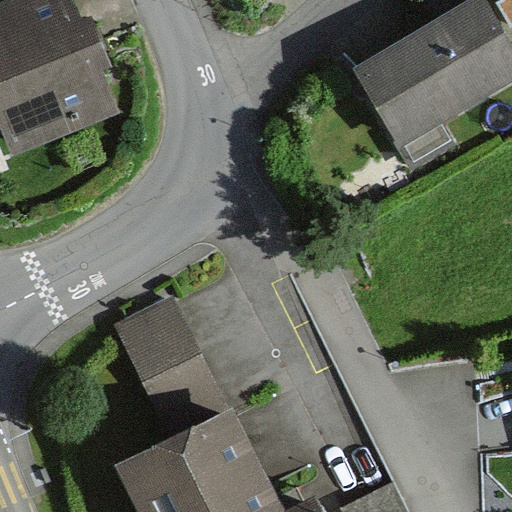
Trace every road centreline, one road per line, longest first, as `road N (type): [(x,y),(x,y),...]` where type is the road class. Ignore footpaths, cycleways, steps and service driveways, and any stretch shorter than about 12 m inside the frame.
road 1 (residential): [(185,170),(280,227),(441,511)]
road 2 (residential): [(0,308),(104,254),(148,218),(185,170)]
road 3 (residential): [(196,99),(245,80),(355,0)]
